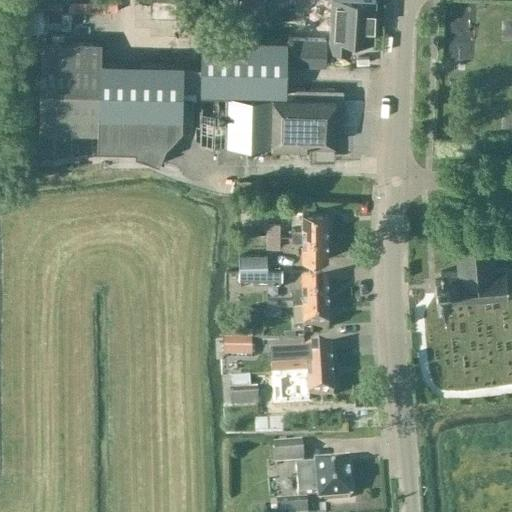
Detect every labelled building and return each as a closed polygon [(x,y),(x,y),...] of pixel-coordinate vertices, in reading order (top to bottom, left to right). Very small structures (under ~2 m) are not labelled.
[(264,18),(263,0),(242,0),(244,24),(260,23),(259,18),(264,18)] [(372,40),(374,0),(330,0),(328,50),(350,51),(350,38),(372,40)] [(472,67),(473,27),(449,27),(448,67),(472,67)] [(190,66),(189,89),(196,89),(196,92),(271,97),(271,91),(284,92),(285,88),(286,39),(201,36),(200,35),(200,67),(190,66)] [(325,38),(289,37),(288,63),(324,64),(325,38)] [(101,42),(41,40),(38,132),(97,134),(97,148),(135,149),(134,153),(158,162),(165,144),(181,127),(183,62),(101,60),(101,42)] [(271,91),(271,97),(196,92),(194,140),(200,140),(200,143),(216,144),(216,160),(246,161),(246,145),(310,146),(310,142),(333,143),(335,89),(285,88),(284,92),(271,91)] [(341,107),(341,132),(362,132),(362,107),(341,107)] [(263,180),(238,180),(238,195),(263,195),(263,180)] [(291,236),(326,236),(326,212),(301,212),(301,230),(291,230),(291,236)] [(267,236),(280,236),(280,223),(267,223),(267,236)] [(280,249),(280,236),(267,236),(267,249),(280,249)] [(326,236),(291,236),(291,242),(301,242),(301,260),(326,260),(326,236)] [(491,236),(454,239),(457,271),(442,272),(442,271),(439,272),(440,279),(434,280),(435,294),(441,293),(442,301),(444,300),(507,295),(511,288),(511,273),(505,267),(494,268),(491,236)] [(266,256),(238,256),(239,272),(266,271),(266,256)] [(281,271),(266,271),(239,272),(239,287),(281,286),(281,271)] [(292,306),(327,304),(326,280),(301,281),(301,294),(291,294),(292,306)] [(328,328),(327,304),(292,306),(292,312),(302,311),(303,329),(328,328)] [(282,321),(281,306),(268,307),(268,321),(282,321)] [(222,340),(222,359),(252,358),(252,340),(222,340)] [(329,348),(269,351),(271,376),(331,372),(329,348)] [(332,396),(331,372),(271,376),(272,389),(298,387),(298,380),(306,380),(308,398),(332,396)] [(249,378),(229,379),(231,405),(231,408),(257,406),(256,389),(249,389),(249,378)] [(229,379),(222,379),(224,406),(231,405),(229,379)] [(273,445),(275,467),(304,464),(302,442),(273,445)] [(350,499),(347,461),(314,464),(315,466),(295,467),(298,498),(317,496),(318,502),(350,499)] [(277,502),(277,511),(307,511),(307,500),(277,502)]
